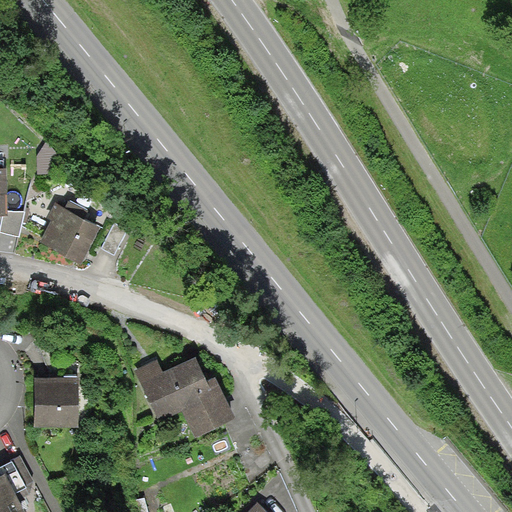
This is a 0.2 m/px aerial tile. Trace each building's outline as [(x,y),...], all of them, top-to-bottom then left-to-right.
[(61,196),(39,237),(80,258),(102,218),(61,196)] [(125,227),(110,220),(99,248),(114,254),(125,227)] [(156,354),(130,368),(156,416),(180,404),(195,432),(234,411),(199,346),(162,366),(156,354)] [(80,372),(36,371),(35,420),(79,421),(80,372)] [(0,464),(0,511),(9,511),(25,504),(16,487),(29,480),(13,451),(0,458),(0,463),(0,464)] [(266,511),(257,502),(246,511),(266,511)]
